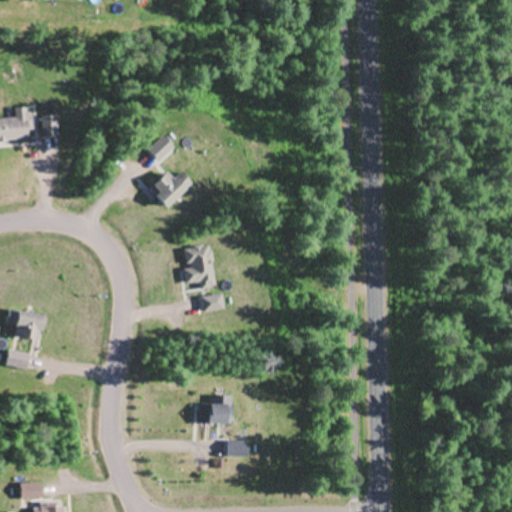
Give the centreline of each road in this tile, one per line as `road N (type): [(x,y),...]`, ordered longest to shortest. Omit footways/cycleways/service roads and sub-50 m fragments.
road 1 (residential): [(383,511),(370,0)]
road 2 (residential): [(133,511),(109,426),(125,286),(120,260),(109,240),(70,220),(0,222)]
